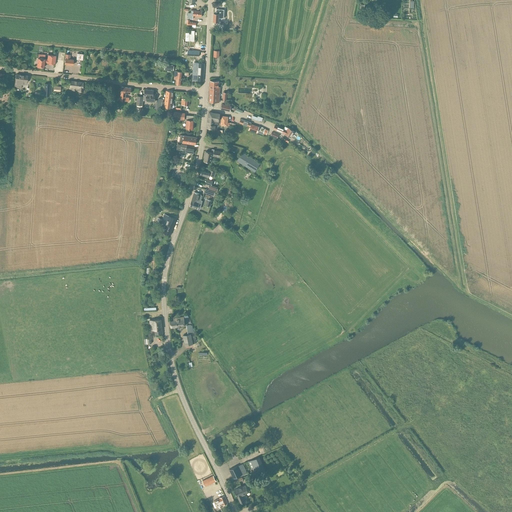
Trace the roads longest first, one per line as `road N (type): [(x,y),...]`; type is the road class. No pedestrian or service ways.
road 1 (tertiary): [(233,511),(180,394),(163,306),(204,107)]
road 2 (unclassified): [(206,91),(0,69)]
